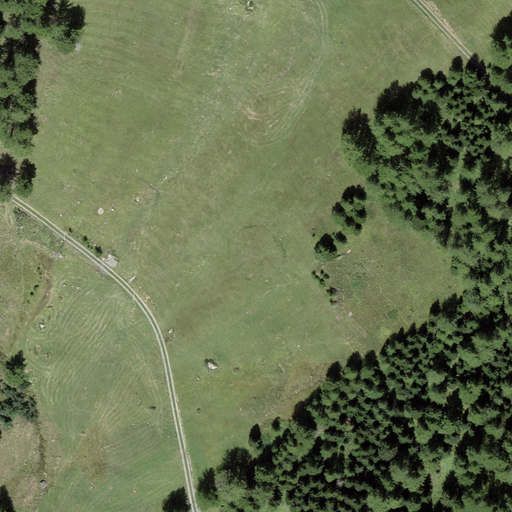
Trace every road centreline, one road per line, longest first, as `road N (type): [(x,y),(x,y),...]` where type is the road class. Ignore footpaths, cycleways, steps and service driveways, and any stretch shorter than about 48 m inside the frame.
road 1 (track): [(195,511),(154,321),(106,267),(0,189)]
road 2 (track): [(417,0),(511,100)]
